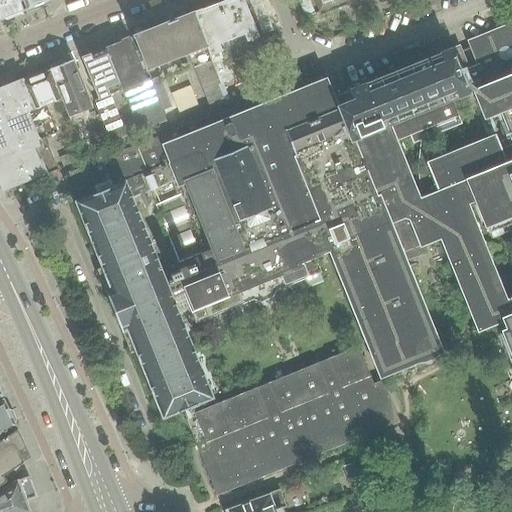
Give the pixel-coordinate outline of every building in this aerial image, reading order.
[(0,0),(0,20),(24,11),(19,0),(0,0)] [(25,0),(29,9),(51,0),(50,0),(25,0)] [(258,34),(244,0),(232,0),(203,12),(202,10),(193,13),(221,84),(236,78),(232,69),(267,56),(258,34)] [(321,16),(346,6),(343,0),(314,0),(318,8),(321,16)] [(221,84),(193,13),(134,37),(147,69),(189,53),(211,108),(225,103),(218,85),(221,84)] [(238,106),(228,111),(157,139),(225,310),(229,320),(256,310),(262,312),(278,305),(284,298),(307,288),(303,278),(319,272),(313,256),(330,250),(381,376),(418,361),(420,362),(434,356),(437,353),(440,352),(404,262),(389,225),(407,218),(411,220),(421,245),(440,237),(476,324),(478,331),(503,321),(507,331),(500,334),(511,363),(511,299),(509,301),(504,299),(465,204),(474,200),(487,230),(488,230),(492,239),(511,230),(511,26),(469,44),(480,71),(474,73),(481,90),(473,93),(484,119),(501,113),(511,141),(511,163),(503,167),(493,141),(423,168),(433,194),(419,200),(404,164),(394,141),(409,135),(413,143),(461,124),(451,100),(468,94),(450,51),(334,97),(326,79),(244,112),(240,103),(238,104),(238,106)] [(109,49),(107,50),(123,91),(139,133),(167,122),(163,112),(171,109),(159,78),(148,82),(148,81),(131,38),(110,46),(109,49)] [(123,91),(107,50),(105,51),(102,50),(82,58),(103,110),(99,112),(104,125),(111,144),(126,138),(109,96),(123,91)] [(50,70),(62,99),(69,116),(93,107),(75,61),(50,70)] [(47,105),(62,99),(50,70),(23,81),(30,98),(42,93),(47,105)] [(0,123),(34,110),(30,98),(23,81),(0,89),(0,123)] [(0,184),(2,190),(21,183),(56,169),(43,138),(57,133),(46,105),(34,110),(0,123),(0,156),(13,151),(16,159),(0,165),(0,184)] [(104,125),(99,112),(89,116),(95,129),(104,125)] [(79,144),(75,133),(66,136),(71,147),(79,144)] [(136,352),(163,418),(184,409),(199,445),(189,449),(208,495),(217,491),(405,416),(390,378),(373,385),(358,348),(195,413),(192,406),(220,394),(193,322),(225,310),(157,139),(85,167),(85,166),(83,166),(84,169),(70,174),(69,172),(68,173),(78,199),(74,200),(102,269),(96,271),(130,354),(136,352)] [(75,159),(72,151),(62,155),(64,163),(75,159)] [(0,435),(16,426),(15,424),(17,419),(14,411),(7,408),(3,400),(2,396),(0,396),(0,435)] [(14,470),(25,463),(18,452),(25,448),(16,430),(0,440),(0,485),(17,475),(14,470)] [(20,511),(27,509),(40,505),(36,496),(49,491),(41,471),(28,474),(28,473),(23,476),(0,491),(0,511),(20,511)] [(228,509),(229,511),(283,511),(282,508),(287,507),(281,489),(228,509)]
